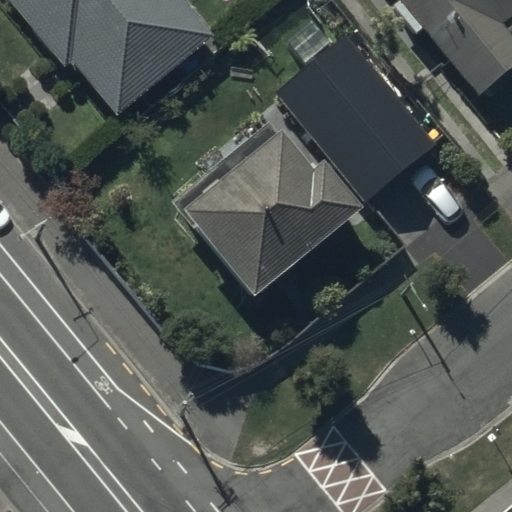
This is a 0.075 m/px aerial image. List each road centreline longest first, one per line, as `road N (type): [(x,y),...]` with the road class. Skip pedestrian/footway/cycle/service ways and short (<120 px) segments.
road 1 (residential): [(321,511),(511,353)]
road 2 (secondary): [(137,511),(0,346)]
